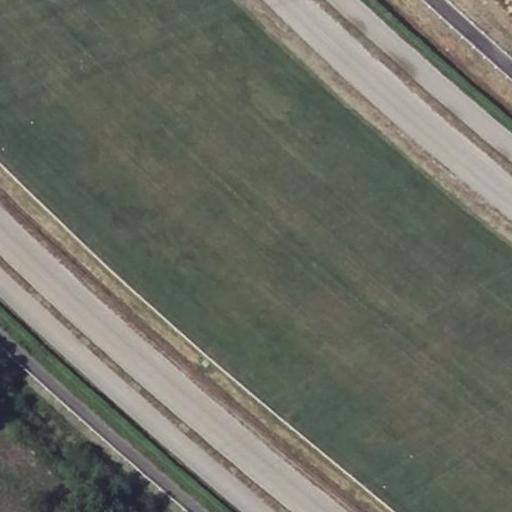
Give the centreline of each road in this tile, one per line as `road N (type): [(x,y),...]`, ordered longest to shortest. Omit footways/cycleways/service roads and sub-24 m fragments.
road 1 (unknown): [(0,231),(162,385),(317,511)]
road 2 (unknown): [(254,511),(0,282)]
road 3 (unknown): [(511,198),(286,0)]
road 4 (unknown): [(0,331),(204,511)]
road 5 (unknown): [(344,0),(511,151)]
